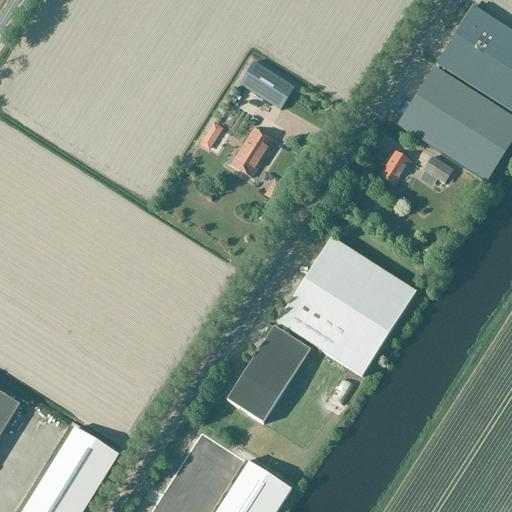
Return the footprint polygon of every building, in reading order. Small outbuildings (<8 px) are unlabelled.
[(511,32),(474,8),(437,66),(511,113),(511,32)] [(241,85),(282,112),(296,89),(255,63),(241,85)] [(398,127),(488,184),(511,146),(511,117),(435,69),(398,127)] [(232,165),(252,179),(275,143),(254,130),(232,165)] [(392,160),(381,178),(395,187),(407,169),(409,170),(413,165),(401,157),(398,162),(392,160)] [(424,172),(445,185),(454,171),(433,157),(424,172)] [(264,198),(273,182),(267,179),(259,194),(264,198)] [(275,182),(266,197),(275,203),(285,188),(275,182)] [(277,324),(274,329),(284,335),(287,330),(362,378),(416,293),(332,239),(277,324)] [(423,254),(433,253),(432,246),(422,248),(423,254)] [(266,342),(228,403),(264,426),(310,352),(284,335),(274,329),(271,327),(263,340),(266,342)] [(331,398),(344,406),(356,387),(343,379),(331,398)] [(0,440),(21,407),(0,394),(0,440)] [(75,429),(23,511),(84,511),(119,457),(75,429)] [(213,433),(159,511),(274,511),(276,509),(218,471),(234,448),(213,433)]
